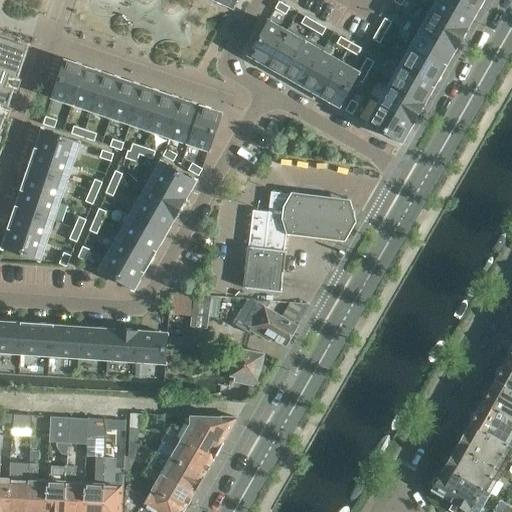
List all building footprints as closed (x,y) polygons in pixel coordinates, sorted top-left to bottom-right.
[(466,28),(476,10),(459,0),(429,0),(426,5),(424,4),(424,5),(466,29),(467,28),(466,28)] [(481,0),(459,0),(476,10),(478,7),(479,8),(483,2),(481,1),(481,0)] [(285,14),(289,7),(279,1),(275,8),(285,14)] [(466,29),(424,5),(413,23),(455,48),(466,29)] [(311,29),(315,22),(305,16),(301,23),(311,29)] [(384,18),(378,28),(385,32),(391,22),(384,18)] [(267,65),(289,28),(288,27),(285,31),(268,21),(248,54),(267,65)] [(325,28),(315,22),(311,29),(321,35),(325,28)] [(455,48),(413,23),(412,24),(415,26),(404,43),(445,66),(445,65),(454,48),(455,49),(455,48)] [(285,75),(306,38),(289,28),(267,65),(285,75)] [(379,43),(385,32),(378,28),(372,39),(379,43)] [(347,49),(351,42),(340,37),(336,43),(347,49)] [(0,144),(29,50),(0,38),(0,144)] [(303,85),(324,48),(306,38),(285,75),(303,85)] [(361,48),(351,42),(347,49),(357,55),(361,48)] [(445,66),(404,43),(404,44),(406,46),(396,63),(434,85),(445,66)] [(320,95),(339,62),(323,53),(325,48),(324,48),(303,85),(320,95)] [(368,72),(374,62),(367,58),(361,68),(368,72)] [(72,104),(84,68),(75,64),(73,63),(67,61),(66,61),(65,61),(64,61),(52,97),(72,104)] [(358,73),(339,62),(320,95),(339,106),(355,79),(358,73)] [(434,85),(396,63),(395,64),(399,67),(389,84),(423,104),(424,103),(423,103),(433,86),(434,85)] [(91,110),(104,74),(84,68),(72,104),(91,110)] [(362,82),(368,72),(361,68),(358,73),(355,79),(362,82)] [(111,117),(123,81),(104,74),(91,110),(111,117)] [(130,124),(142,87),(123,81),(111,117),(130,124)] [(423,104),(389,84),(378,103),(413,123),(423,104)] [(149,130),(162,94),(142,87),(130,124),(149,130)] [(169,137),(181,100),(162,94),(149,130),(169,137)] [(188,143),(200,107),(181,100),(169,137),(188,143)] [(345,110),(352,114),(358,104),(351,100),(345,110)] [(413,123),(378,103),(367,123),(401,142),(411,123),(412,124),(413,123)] [(218,120),(221,114),(219,113),(218,112),(212,110),(210,110),(200,107),(188,143),(208,150),(218,120)] [(44,124),(54,128),(56,120),(45,116),(43,124),(44,124)] [(74,126),(71,133),(82,137),(85,129),(74,126)] [(96,133),(85,129),(82,137),(94,141),(96,133)] [(72,162),(79,142),(42,130),(36,149),(35,149),(34,150),(72,162)] [(112,138),(110,146),(121,150),(122,148),(124,142),(112,138)] [(141,155),(143,147),(132,143),(130,151),(139,154),(141,155)] [(152,158),(155,151),(143,147),(141,155),(152,158)] [(166,148),(162,155),(173,161),(177,154),(166,148)] [(65,182),(72,162),(34,150),(28,169),(65,182)] [(113,154),(102,150),(99,157),(111,161),(113,154)] [(136,162),(139,154),(130,151),(127,150),(125,158),(136,162)] [(184,198),(194,180),(161,161),(150,180),(184,200),(185,199),(184,198)] [(198,176),(202,169),(191,163),(188,170),(198,176)] [(59,201),(65,182),(28,169),(21,188),(59,201)] [(117,185),(122,174),(115,171),(110,182),(117,185)] [(97,193),(102,182),(94,179),(90,190),(97,193)] [(184,200),(150,180),(140,198),(174,217),(184,200)] [(113,196),(117,185),(110,182),(105,193),(113,196)] [(52,220),(59,201),(21,188),(21,189),(22,190),(16,207),(15,207),(15,208),(52,220)] [(93,204),(97,193),(90,190),(85,201),(93,204)] [(248,246),(245,269),(243,287),(282,292),(286,251),(283,251),(285,234),(311,237),(346,242),(357,222),(351,199),(317,195),(292,192),(290,193),(271,190),(269,212),(253,210),(249,247),(248,246)] [(163,235),(173,218),(174,218),(174,217),(140,198),(130,216),(163,235)] [(46,240),(52,220),(15,208),(8,227),(46,240)] [(101,223),(106,212),(98,208),(94,219),(101,223)] [(163,235),(130,216),(120,233),(154,253),(155,252),(154,251),(163,235)] [(81,231),(86,220),(79,217),(74,228),(81,231)] [(96,234),(101,223),(94,219),(89,230),(96,234)] [(46,240),(8,227),(8,228),(9,228),(2,248),(39,260),(46,240)] [(77,242),(81,231),(74,228),(69,238),(77,242)] [(154,253),(120,233),(110,251),(144,270),(154,253)] [(90,249),(82,246),(78,257),(85,260),(90,249)] [(143,271),(144,270),(110,251),(99,270),(133,289),(143,271)] [(66,267),(71,255),(63,252),(59,263),(66,267)] [(192,315),(194,296),(172,293),(170,312),(192,315)] [(194,296),(192,315),(190,327),(208,328),(211,297),(194,296)] [(267,339),(269,335),(286,346),(297,326),(259,304),(246,327),(267,339)] [(0,351),(20,353),(22,323),(21,323),(21,324),(0,322),(0,351)] [(49,355),(51,325),(22,323),(20,353),(49,355)] [(78,357),(80,328),(52,326),(52,325),(51,325),(49,355),(78,357)] [(106,359),(108,330),(80,328),(78,357),(106,359)] [(135,361),(137,331),(116,330),(108,330),(106,359),(135,361)] [(165,363),(167,334),(138,332),(138,331),(137,331),(135,361),(165,363)] [(237,348),(231,376),(235,376),(234,381),(255,385),(256,381),(259,381),(265,353),(237,348)] [(498,368),(496,378),(511,386),(511,357),(509,356),(503,366),(498,368)] [(483,401),(511,417),(511,386),(496,378),(491,388),(485,390),(483,401)] [(471,423),(470,424),(511,447),(511,417),(483,401),(478,411),(472,413),(471,423)] [(1,413),(0,423),(14,423),(15,414),(1,413)] [(130,427),(140,429),(142,430),(143,413),(129,413),(130,420),(130,427)] [(14,423),(14,428),(31,429),(32,416),(31,415),(15,414),(14,423)] [(172,424),(166,433),(214,460),(224,443),(223,443),(236,423),(225,416),(190,415),(190,423),(185,431),(172,424)] [(51,417),(49,441),(69,442),(70,418),(51,417)] [(85,442),(86,418),(70,418),(69,442),(85,442)] [(103,511),(106,444),(107,419),(96,419),(89,418),(88,439),(95,440),(94,447),(97,447),(97,456),(96,456),(96,467),(95,482),(86,482),(83,511),(103,511)] [(459,444),(458,445),(503,471),(511,455),(511,447),(470,424),(465,434),(460,434),(457,440),(459,444)] [(135,442),(140,429),(130,427),(129,440),(135,442)] [(214,460),(166,433),(162,441),(156,451),(170,457),(169,458),(204,478),(205,476),(204,476),(214,460)] [(129,440),(128,457),(134,459),(140,444),(129,440)] [(31,444),(21,443),(20,463),(16,462),(15,478),(11,478),(8,511),(27,511),(31,451),(31,444)] [(105,483),(103,511),(122,511),(123,484),(113,483),(114,458),(113,458),(114,444),(107,444),(106,457),(105,483)] [(447,465),(447,466),(492,491),(503,471),(458,445),(453,455),(448,456),(445,461),(447,465)] [(39,451),(31,451),(27,511),(46,511),(48,480),(38,479),(39,451)] [(156,451),(147,466),(195,493),(204,478),(169,458),(170,457),(156,451)] [(68,465),(65,511),(83,511),(86,482),(75,481),(76,471),(76,454),(69,453),(68,465)] [(125,455),(124,476),(127,477),(134,459),(125,455)] [(0,456),(0,511),(8,511),(11,478),(0,477),(1,456),(0,456)] [(48,480),(46,511),(65,511),(68,465),(66,465),(66,466),(48,465),(48,480)] [(195,493),(147,466),(143,474),(156,481),(150,491),(185,511),(195,493)] [(483,487),(447,466),(440,477),(436,478),(433,482),(435,487),(434,489),(454,501),(449,509),(455,511),(465,511),(467,509),(469,510),(476,499),(484,504),(491,491),(483,487)] [(122,511),(184,511),(185,511),(150,491),(146,498),(123,484),(122,511)] [(511,511),(511,503),(502,498),(495,510),(498,511),(511,511)]
